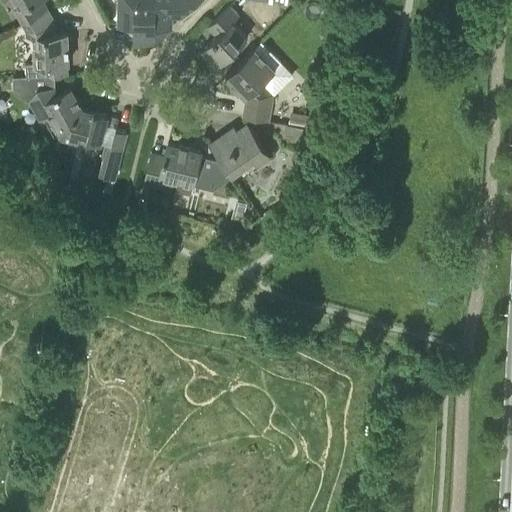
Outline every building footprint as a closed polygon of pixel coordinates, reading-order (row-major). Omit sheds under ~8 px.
[(22,23),(49,9),(43,0),(17,0),(20,4),(13,7),(22,23)] [(156,43),(172,28),(173,27),(173,6),(157,6),(156,0),(118,0),(118,27),(134,27),(134,43),(156,43)] [(218,66),(248,36),(233,21),(240,14),(230,4),(208,25),(217,35),(202,50),(218,66)] [(68,74),(67,62),(70,62),(68,32),(56,32),(56,22),(49,9),(22,23),(26,31),(26,36),(33,36),(34,61),(26,62),(27,76),(54,74),(68,74)] [(244,115),(270,120),(275,93),(263,81),(277,67),(256,46),(226,74),(248,96),(244,115)] [(61,136),(83,107),(71,85),(58,93),(55,87),(54,74),(27,76),(13,77),(13,90),(29,100),(40,120),(49,114),(61,136)] [(88,139),(100,142),(108,114),(83,107),(61,136),(79,141),(79,139),(87,141),(88,139)] [(287,124),(285,134),(305,137),(307,127),(287,124)] [(259,165),(272,156),(250,126),(239,133),(234,125),(210,141),(233,174),(255,159),(259,165)] [(118,168),(119,168),(128,132),(116,129),(108,159),(103,158),(99,173),(116,177),(118,168)] [(162,175),(194,183),(202,150),(168,142),(165,156),(152,153),(145,179),(161,183),(162,175)]
